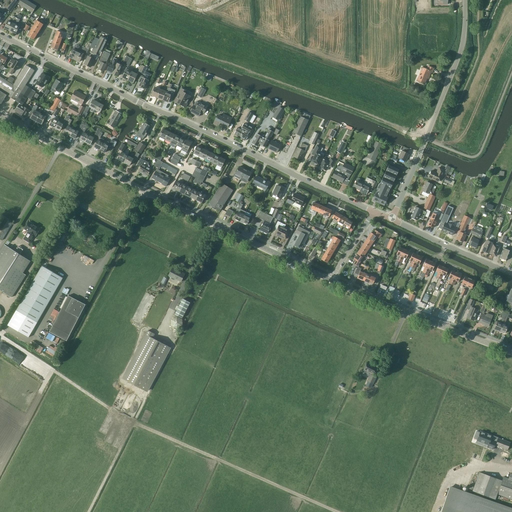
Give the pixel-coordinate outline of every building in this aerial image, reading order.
[(12,3),(7,9),(8,9),(11,11),(18,3),(18,2),(16,0),(13,3),(12,2),(12,3)] [(20,0),(18,4),(25,8),(29,2),(29,1),(26,0),(20,0)] [(25,8),(32,13),(36,6),(29,2),(25,8)] [(10,31),(17,18),(13,16),(12,19),(13,19),(12,22),(8,21),(5,28),(10,31)] [(17,18),(10,31),(16,34),(20,26),(16,25),(18,22),(19,22),(20,19),(17,18)] [(34,25),(40,29),(43,24),(37,21),(34,25)] [(31,30),(37,34),(40,29),(34,25),(31,30)] [(37,34),(31,30),(28,35),(34,39),(37,34)] [(55,36),(62,39),(64,33),(57,31),(55,36)] [(53,42),(60,44),(62,39),(55,36),(53,42)] [(91,44),(89,49),(92,51),(98,38),(95,37),(91,44)] [(92,51),(94,52),(97,54),(98,51),(101,52),(107,40),(101,37),(100,39),(98,38),(92,51)] [(60,44),(53,42),(51,47),(58,50),(60,44)] [(75,57),(74,59),(79,61),(83,55),(85,56),(89,49),(91,44),(89,42),(87,45),(87,44),(85,48),(83,47),(81,52),(78,51),(75,57)] [(75,47),(70,57),(74,59),(75,57),(78,51),(80,47),(76,45),(75,47)] [(106,64),(110,54),(105,51),(100,61),(102,62),(98,69),(103,71),(107,64),(106,64)] [(88,56),(84,64),(87,65),(87,66),(89,67),(90,66),(90,67),(94,59),(97,54),(94,52),(92,57),(88,56)] [(110,63),(107,71),(108,71),(112,73),(118,60),(114,58),(111,64),(111,63),(110,63)] [(16,70),(20,63),(15,60),(15,61),(12,59),(8,65),(11,67),(11,68),(9,72),(12,74),(15,70),(16,70)] [(117,76),(123,66),(117,63),(112,73),(117,76)] [(7,95),(16,100),(22,104),(32,89),(25,85),(34,70),(26,65),(13,85),(12,84),(7,81),(0,76),(0,103),(1,104),(7,95)] [(144,88),(148,81),(151,74),(145,71),(147,67),(144,66),(141,73),(144,74),(138,85),(144,88)] [(428,66),(427,69),(423,67),(417,80),(424,83),(428,76),(429,77),(431,71),(433,72),(434,68),(428,66)] [(128,80),(133,70),(127,67),(126,69),(122,77),(128,80)] [(138,73),(135,71),(133,70),(128,80),(133,83),(138,73)] [(45,85),(49,77),(42,73),(36,83),(42,87),(44,84),(45,85)] [(59,91),(63,84),(56,80),(52,88),(51,90),(54,92),(56,90),(59,91)] [(157,98),(161,90),(155,87),(152,95),(157,98)] [(201,87),(197,95),(202,98),(206,90),(201,87)] [(181,88),(178,94),(174,101),(185,107),(191,96),(186,94),(187,92),(181,88)] [(161,90),(157,98),(163,100),(166,92),(161,90)] [(82,104),(86,96),(75,91),(71,99),(82,104)] [(166,92),(163,100),(168,102),(172,94),(166,92)] [(56,98),(50,109),(54,111),(61,100),(56,98)] [(96,106),(98,103),(93,100),(89,107),(94,109),(96,106)] [(204,111),(207,106),(199,102),(196,101),(194,105),(190,112),(198,116),(202,110),(204,111)] [(94,109),(100,112),(103,106),(98,103),(96,106),(94,109)] [(24,117),(29,110),(19,104),(15,111),(22,115),(22,116),(24,117)] [(81,116),(84,111),(86,108),(80,105),(78,110),(70,106),(67,111),(76,116),(77,114),(81,116)] [(34,106),(30,113),(32,114),(30,118),(36,121),(40,113),(35,111),(36,108),(34,106)] [(52,121),(50,125),(55,128),(58,121),(55,119),(56,118),(55,116),(58,111),(56,109),(53,115),(50,120),(52,121)] [(108,124),(114,128),(122,115),(116,111),(108,124)] [(248,122),(253,114),(248,112),(244,119),(248,122)] [(40,113),(36,121),(37,121),(42,124),(43,121),(44,121),(46,122),(47,120),(49,121),(52,116),(50,115),(47,113),(45,116),(40,113)] [(227,127),(231,118),(223,114),(222,117),(218,115),(214,123),(218,126),(219,123),(227,127)] [(301,136),(308,120),(300,116),(293,133),(301,136)] [(58,121),(55,128),(60,131),(64,124),(58,121)] [(138,132),(136,135),(143,139),(144,136),(150,127),(144,123),(138,132)] [(245,130),(248,125),(244,123),(241,129),(238,127),(234,134),(240,137),(244,129),(245,130)] [(78,131),(79,130),(78,128),(79,128),(75,125),(73,129),(70,136),(75,138),(79,131),(78,131)] [(244,140),(244,139),(245,140),(252,128),(248,125),(245,130),(244,129),(240,137),(240,138),(244,140)] [(73,129),(68,126),(64,133),(70,136),(73,129)] [(321,130),(316,128),(307,146),(308,146),(313,148),(321,130)] [(165,139),(169,132),(163,129),(159,137),(165,139)] [(265,147),(273,132),(269,129),(264,138),(262,137),(263,137),(257,134),(251,143),(257,146),(259,144),(260,144),(260,145),(265,147)] [(85,143),(85,142),(89,135),(83,132),(79,140),(85,143)] [(171,142),(174,135),(169,132),(165,139),(171,142)] [(89,135),(85,142),(90,144),(94,138),(89,135)] [(176,145),(180,137),(174,135),(171,142),(176,145)] [(105,140),(100,138),(99,137),(99,139),(95,147),(100,149),(105,140)] [(182,148),(186,140),(180,137),(176,145),(182,148)] [(105,140),(100,149),(105,152),(109,145),(112,146),(114,141),(111,139),(110,143),(105,140)] [(186,140),(182,148),(187,150),(191,143),(186,140)] [(277,152),(280,145),(271,140),(268,148),(277,152)] [(141,153),(146,145),(140,141),(135,150),(141,153)] [(375,161),(383,145),(375,141),(367,157),(375,161)] [(338,152),(342,154),(347,144),(343,142),(338,152)] [(122,143),(119,149),(124,152),(127,146),(122,143)] [(307,146),(303,144),(302,143),(299,149),(297,148),(293,156),(301,160),(308,146),(307,146)] [(323,148),(322,147),(317,145),(315,150),(314,149),(312,154),(315,155),(312,161),(316,163),(315,164),(319,166),(322,160),(324,157),(323,156),(325,154),(322,152),(323,151),(322,151),(323,148)] [(199,156),(202,148),(197,146),(193,153),(199,156)] [(204,158),(208,151),(202,148),(199,156),(204,158)] [(404,160),(408,153),(400,150),(397,157),(404,160)] [(210,161),(213,154),(208,151),(204,158),(210,161)] [(124,162),(128,156),(123,153),(119,160),(124,162)] [(215,164),(219,157),(213,154),(210,161),(215,164)] [(128,156),(124,162),(129,165),(133,159),(128,156)] [(219,157),(215,164),(221,167),(225,159),(219,157)] [(138,164),(142,166),(139,171),(147,175),(150,169),(147,167),(149,162),(141,158),(138,164)] [(322,160),(319,166),(318,168),(322,170),(322,169),(326,171),(328,165),(332,167),(336,161),(331,158),(329,162),(326,161),(326,162),(322,160)] [(158,159),(154,166),(160,168),(163,162),(160,160),(158,159)] [(347,180),(353,168),(344,163),(343,165),(339,163),(332,177),(342,182),(344,178),(347,180)] [(389,165),(380,184),(390,188),(399,169),(389,165)] [(446,174),(449,167),(446,165),(444,170),(439,167),(436,173),(431,171),(428,177),(438,181),(439,178),(440,178),(443,173),(446,174)] [(240,180),(241,176),(242,174),(245,170),(239,167),(234,177),(240,180)] [(156,171),(152,178),(162,183),(163,183),(166,185),(170,178),(168,177),(168,175),(157,169),(156,171)] [(248,180),(251,173),(245,170),(242,174),(241,176),(248,180)] [(265,190),(269,182),(256,176),(252,184),(256,186),(256,185),(265,190)] [(367,177),(363,184),(360,190),(367,194),(370,187),(375,190),(378,183),(367,177)] [(360,190),(363,184),(360,182),(361,179),(358,178),(357,180),(353,187),(360,190)] [(179,191),(182,184),(177,181),(173,188),(179,191)] [(429,194),(423,208),(427,210),(429,210),(435,196),(432,195),(434,189),(433,189),(434,186),(426,182),(422,191),(428,194),(428,193),(429,194)] [(219,211),(233,190),(222,183),(209,204),(219,211)] [(380,184),(379,183),(373,197),(374,197),(373,200),(384,205),(387,198),(386,197),(390,188),(380,184)] [(184,194),(188,186),(182,184),(179,191),(184,194)] [(280,198),(285,189),(276,185),(272,194),(280,198)] [(190,197),(194,189),(188,186),(184,194),(190,197)] [(196,199),(199,192),(194,189),(190,197),(196,199)] [(199,192),(196,199),(201,202),(205,195),(199,192)] [(289,196),(286,202),(292,205),(300,208),(301,205),(304,198),(294,193),(292,198),(289,196)] [(317,211),(320,205),(314,202),(311,209),(317,211)] [(241,222),(246,211),(240,209),(242,204),(240,203),(238,207),(235,214),(236,215),(235,219),(241,222)] [(319,215),(322,216),(323,214),(325,207),(320,205),(317,211),(320,213),(319,215)] [(440,223),(444,225),(442,229),(442,230),(446,232),(446,233),(448,234),(449,233),(452,235),(456,228),(454,227),(454,226),(449,224),(448,224),(446,224),(453,208),(448,206),(440,223)] [(325,207),(323,214),(328,216),(331,210),(325,207)] [(415,219),(417,220),(418,217),(423,220),(424,216),(428,217),(430,211),(429,210),(427,210),(426,211),(426,212),(421,210),(415,207),(410,217),(412,218),(411,218),(415,220),(415,219)] [(254,216),(257,217),(264,221),(260,230),(267,233),(270,227),(267,226),(269,223),(270,224),(273,217),(260,211),(257,210),(254,216)] [(254,215),(251,214),(246,211),(241,222),(247,224),(248,221),(251,222),(254,215)] [(433,228),(437,218),(441,220),(442,218),(443,215),(443,214),(434,211),(428,225),(433,228)] [(343,224),(347,219),(336,212),(332,218),(343,224)] [(460,224),(461,225),(457,234),(458,235),(456,239),(463,242),(466,235),(462,233),(469,219),(464,216),(460,224)] [(0,239),(2,240),(12,223),(2,217),(0,220),(1,220),(0,222),(1,222),(0,224),(0,239)] [(347,231),(349,228),(352,222),(347,219),(343,224),(342,226),(344,227),(343,229),(347,231)] [(285,225),(280,222),(278,221),(274,228),(277,229),(274,234),(279,237),(284,228),(285,225)] [(41,229),(29,222),(24,229),(28,231),(23,239),(30,243),(35,236),(36,237),(41,229)] [(301,248),(309,232),(303,229),(304,227),(303,226),(302,228),(299,227),(296,233),(299,235),(294,246),(298,247),(301,248)] [(474,226),(471,233),(476,235),(475,239),(474,238),(472,237),(470,242),(471,243),(470,245),(476,247),(478,241),(479,241),(481,237),(480,237),(482,232),(483,230),(474,226)] [(289,235),(292,229),(289,228),(288,230),(284,228),(279,237),(284,239),(287,234),(289,235)] [(367,238),(373,242),(376,237),(379,238),(381,234),(375,230),(374,233),(372,232),(371,233),(371,232),(367,238)] [(331,242),(337,245),(340,240),(334,237),(331,242)] [(364,243),(370,247),(373,242),(367,238),(364,243)] [(486,240),(481,250),(488,253),(494,240),(490,238),(489,241),(486,240)] [(390,239),(386,248),(391,250),(395,241),(390,239)] [(327,248),(334,251),(337,245),(331,242),(327,248)] [(360,248),(366,252),(370,247),(364,243),(360,248)] [(495,256),(499,247),(493,244),(489,253),(495,256)] [(0,289),(11,297),(14,293),(26,275),(23,273),(31,261),(4,245),(0,251),(0,289)] [(334,251),(327,248),(325,246),(324,249),(326,250),(324,253),(330,257),(334,251)] [(398,264),(399,261),(405,249),(400,247),(397,254),(399,255),(395,263),(398,264)] [(357,253),(363,257),(366,252),(360,248),(357,253)] [(506,260),(510,251),(503,248),(500,258),(506,260)] [(405,249),(399,261),(401,262),(404,257),(406,258),(409,251),(405,249)] [(330,257),(324,253),(321,252),(317,258),(321,260),(321,259),(327,262),(330,257)] [(363,257),(357,253),(352,261),(353,262),(353,263),(357,266),(359,262),(360,263),(363,257)] [(410,272),(412,267),(417,255),(413,253),(410,260),(412,261),(410,266),(408,270),(410,272)] [(419,264),(422,257),(417,255),(412,267),(415,268),(417,263),(419,264)] [(423,278),(431,261),(426,259),(423,266),(425,267),(420,277),(423,279),(423,278)] [(432,270),(435,263),(431,261),(423,278),(425,279),(430,269),(432,270)] [(376,263),(374,269),(381,272),(384,266),(381,265),(376,263)] [(435,286),(438,278),(444,267),(439,265),(436,271),(438,272),(433,285),(435,286)] [(42,266),(7,325),(28,338),(63,278),(42,266)] [(363,280),(366,274),(360,271),(361,268),(358,267),(356,269),(354,273),(358,275),(357,278),(363,280)] [(444,267),(438,278),(441,279),(443,275),(445,276),(448,269),(444,267)] [(181,282),(185,274),(178,270),(178,271),(172,268),(168,275),(172,277),(171,278),(174,280),(174,278),(181,282)] [(457,273),(451,284),(454,285),(456,280),(458,281),(461,275),(457,273)] [(366,274),(363,280),(369,283),(369,282),(373,284),(375,278),(366,274)] [(466,286),(470,279),(465,276),(462,283),(466,286)] [(470,279),(466,286),(471,288),(475,281),(470,279)] [(492,290),(494,285),(487,282),(484,288),(482,287),(478,298),(482,300),(484,294),(485,294),(487,288),(492,290)] [(67,341),(86,304),(68,295),(50,332),(67,341)] [(183,299),(175,314),(182,318),(190,303),(183,299)] [(474,321),(478,310),(471,307),(467,318),(474,321)] [(487,313),(486,315),(483,314),(479,322),(488,326),(493,315),(487,313)] [(505,319),(500,331),(505,333),(508,326),(504,324),(508,317),(506,316),(502,314),(501,317),(502,318),(505,319)] [(171,320),(171,326),(177,329),(183,326),(182,319),(177,316),(171,320)] [(502,318),(500,323),(497,321),(494,328),(500,331),(505,319),(502,318)] [(146,391),(170,348),(150,337),(152,333),(149,331),(146,335),(143,340),(143,341),(141,344),(142,344),(124,379),(146,391)] [(364,370),(363,372),(363,373),(370,376),(367,381),(368,382),(366,386),(371,388),(373,384),(376,377),(372,376),(373,374),(374,375),(377,368),(367,363),(364,370)] [(493,449),(496,441),(491,439),(492,436),(480,431),(480,432),(476,431),(474,438),(477,439),(477,441),(488,445),(487,447),(493,449)] [(507,450),(510,443),(499,438),(496,446),(507,450)] [(511,499),(511,473),(509,479),(504,477),(502,481),(480,472),(473,491),(495,499),(497,494),(511,499)] [(511,511),(511,507),(450,486),(440,511),(511,511)]
